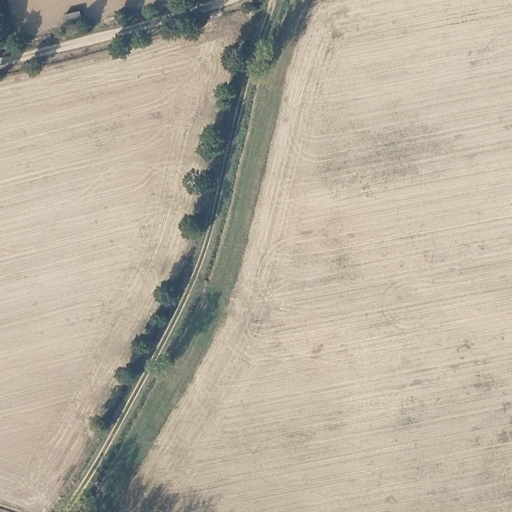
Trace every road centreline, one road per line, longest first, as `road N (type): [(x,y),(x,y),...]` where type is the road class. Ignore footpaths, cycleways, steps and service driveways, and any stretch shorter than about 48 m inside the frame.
road 1 (track): [(268,0),(209,223),(180,296),(65,505),(69,511)]
road 2 (track): [(0,62),(228,0)]
